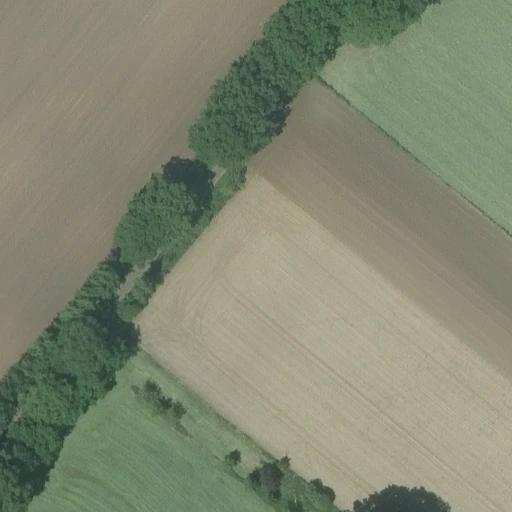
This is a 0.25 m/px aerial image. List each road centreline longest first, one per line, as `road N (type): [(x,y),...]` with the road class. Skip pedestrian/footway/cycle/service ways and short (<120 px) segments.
road 1 (unclassified): [(357,0),(0,445)]
road 2 (track): [(311,511),(96,327)]
